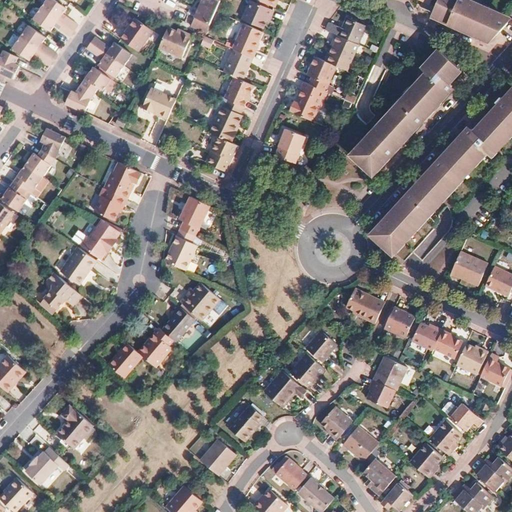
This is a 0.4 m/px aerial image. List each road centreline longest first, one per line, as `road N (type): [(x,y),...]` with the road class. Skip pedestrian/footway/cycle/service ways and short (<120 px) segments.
road 1 (track): [(291,244),(266,323),(144,440),(87,511)]
road 2 (residential): [(163,166),(144,288),(129,316),(0,449)]
road 3 (track): [(0,314),(235,511)]
road 4 (tertiary): [(502,65),(349,231)]
road 5 (residential): [(231,199),(293,39),(329,0)]
road 6 (residential): [(400,281),(357,372),(287,434)]
road 7 (residential): [(511,386),(482,444),(420,511)]
road 8 (tertiary): [(31,104),(163,166)]
road 9 (residential): [(31,104),(107,0)]
road 10 (residential): [(511,334),(400,281)]
road 11 (residential): [(401,19),(365,110),(380,129)]
